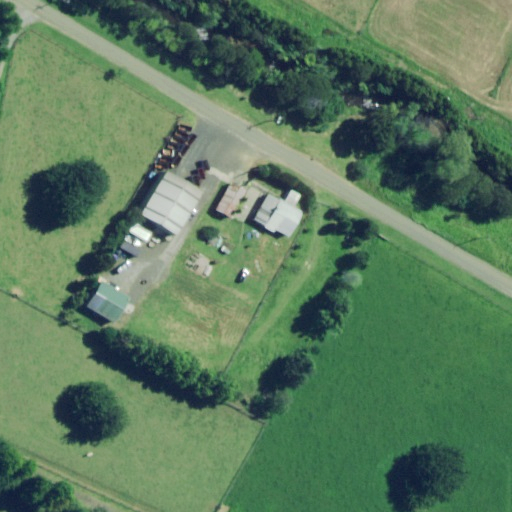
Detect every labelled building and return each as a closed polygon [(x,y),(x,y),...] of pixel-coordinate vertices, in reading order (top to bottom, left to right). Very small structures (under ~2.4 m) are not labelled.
[(194,195),(159,174),(133,217),(168,238),(194,195)] [(243,193),(213,176),(197,203),(202,206),(199,211),(207,216),(210,210),(227,220),(243,193)] [(263,194),(248,220),(271,234),(272,231),(285,239),(298,215),(290,210),(297,197),(287,191),(280,203),(263,194)] [(213,262),(192,250),(183,266),(204,278),(213,262)] [(126,302),(96,283),(82,308),(111,326),(126,302)]
